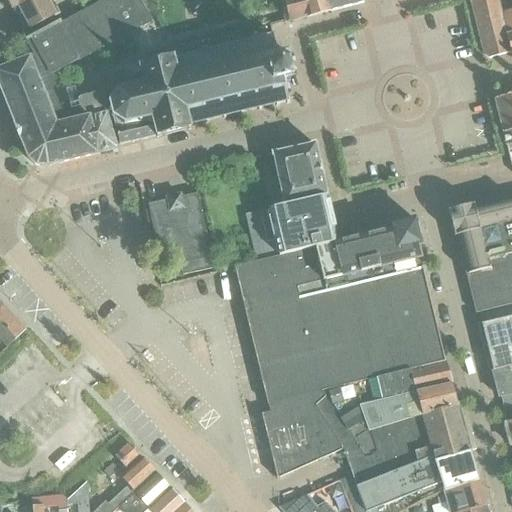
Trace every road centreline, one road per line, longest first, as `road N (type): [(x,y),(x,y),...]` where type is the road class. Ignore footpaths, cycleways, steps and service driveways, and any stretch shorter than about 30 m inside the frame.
road 1 (residential): [(511,511),(412,138)]
road 2 (residential): [(0,214),(28,195),(358,104)]
road 3 (residential): [(245,511),(0,226)]
road 4 (residential): [(412,138),(445,108),(446,85),(416,51),(392,50)]
